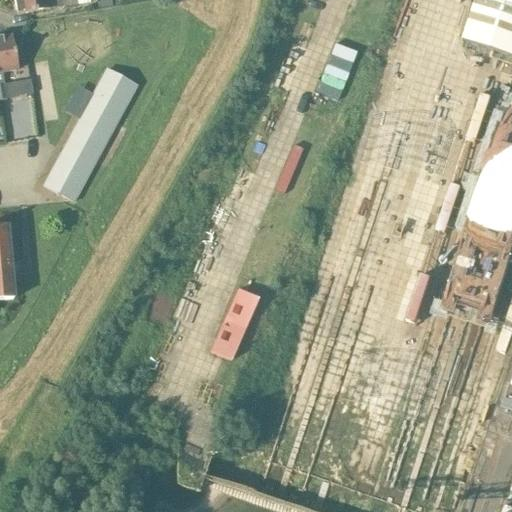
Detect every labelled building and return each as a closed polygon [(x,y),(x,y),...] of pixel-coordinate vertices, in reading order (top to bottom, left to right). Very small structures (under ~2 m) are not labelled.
[(14,0),(18,16),(63,8),(61,0),(14,0)] [(112,7),(110,0),(106,0),(97,2),(99,10),(112,7)] [(511,0),(477,0),(463,44),(511,59),(511,0)] [(0,39),(0,86),(4,86),(2,73),(17,70),(11,37),(0,39)] [(97,86),(43,186),(66,199),(73,202),(116,124),(136,86),(106,70),(97,86)] [(312,116),(303,145),(331,153),(340,124),(312,116)] [(379,119),(374,141),(394,146),(387,173),(395,175),(391,189),(386,188),(383,202),(407,207),(425,130),(379,119)] [(0,300),(13,299),(6,226),(0,226),(0,300)] [(210,352),(240,363),(264,298),(234,287),(210,352)] [(353,325),(347,343),(362,348),(378,300),(358,293),(348,323),(353,325)]
